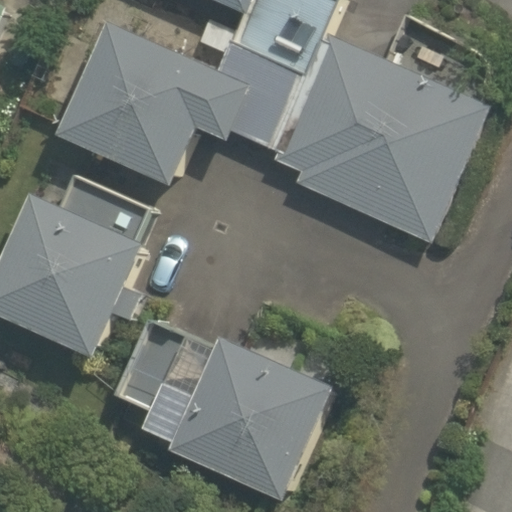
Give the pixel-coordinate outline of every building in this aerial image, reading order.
[(214,0),(267,28),(282,0),(214,0)] [(0,74),(25,22),(0,9),(0,74)] [(285,151),(319,76),(247,43),(233,73),(129,25),(75,143),(191,197),(218,138),(245,150),(251,135),(285,151)] [(319,76),(285,151),(313,163),(301,189),(442,254),(509,108),(361,40),(340,86),(319,76)] [(177,217),(68,170),(4,317),(114,365),(177,217)] [(164,332),(130,391),(171,415),(158,438),(288,511),(299,511),(362,403),(242,335),(224,366),(164,332)]
